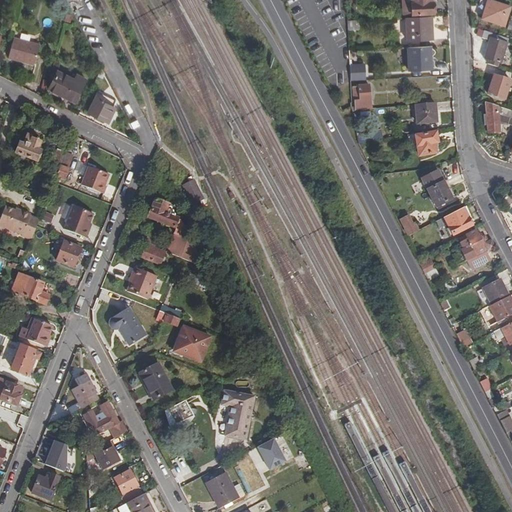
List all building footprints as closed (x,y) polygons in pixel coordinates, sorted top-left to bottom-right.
[(410,0),(411,2),(412,16),(433,14),(435,11),(435,9),(435,7),(433,3),(432,0),(410,0)] [(487,0),(481,19),(504,26),(510,7),(487,0)] [(405,19),(407,43),(430,41),(430,26),(431,26),(431,18),(405,19)] [(492,59),(490,63),(498,66),(499,62),(502,63),(510,38),(485,30),(482,37),(491,40),(485,57),(492,59)] [(12,39),(8,59),(34,66),(39,46),(12,39)] [(431,71),(430,47),(407,49),(409,72),(431,71)] [(364,81),(363,69),(348,70),(349,82),(364,81)] [(57,72),(48,90),(71,101),(82,78),(76,75),(74,80),(57,72)] [(493,74),(487,92),(505,99),(511,80),(493,74)] [(82,78),(71,101),(75,103),(86,80),(82,78)] [(350,106),(350,110),(370,108),(368,84),(353,85),(354,106),(350,106)] [(97,93),(88,113),(105,122),(108,115),(111,116),(115,108),(112,107),(116,99),(105,94),(104,97),(97,93)] [(414,105),(416,124),(436,122),(435,103),(414,105)] [(511,111),(487,103),(490,134),(502,133),(501,115),(511,118),(511,111)] [(416,136),(420,155),(437,152),(435,143),(438,143),(437,133),(416,136)] [(19,144),(16,154),(21,156),(30,158),(37,161),(41,152),(37,150),(41,141),(27,136),(23,146),(19,144)] [(56,149),(50,166),(59,170),(64,156),(65,153),(56,149)] [(59,170),(56,176),(65,180),(69,170),(66,169),(71,159),(64,156),(59,170)] [(88,168),(81,186),(103,195),(106,187),(104,187),(109,176),(88,168)] [(421,179),(435,207),(451,199),(437,171),(421,179)] [(191,205),(204,199),(195,178),(182,184),(191,205)] [(167,251),(166,253),(178,257),(181,258),(183,254),(188,256),(191,249),(186,247),(185,248),(184,248),(183,247),(183,246),(185,240),(177,237),(180,229),(177,222),(175,221),(175,220),(172,218),(174,216),(170,208),(166,207),(167,205),(155,201),(147,218),(174,228),(167,251)] [(448,224),(454,236),(473,226),(467,216),(470,214),(467,206),(437,222),(440,228),(448,224)] [(21,236),(31,240),(39,220),(29,217),(30,215),(21,211),(20,213),(15,211),(5,207),(0,218),(0,226),(21,235),(21,236)] [(72,207),(63,230),(85,239),(89,231),(87,230),(89,224),(93,215),(72,207)] [(403,231),(406,238),(422,230),(418,222),(415,224),(410,214),(413,213),(411,209),(399,216),(405,229),(403,231)] [(50,222),(53,215),(45,212),(42,219),(50,222)] [(478,257),(487,252),(496,247),(492,239),(486,242),(484,237),(479,239),(476,232),(466,236),(468,240),(461,244),(464,250),(453,256),(458,267),(468,262),(472,271),(482,265),(478,257)] [(63,243),(55,262),(72,268),(79,250),(63,243)] [(147,243),(141,258),(159,265),(164,252),(166,253),(167,251),(147,243)] [(487,252),(478,257),(482,265),(491,261),(487,252)] [(183,254),(181,258),(190,262),(192,258),(188,256),(183,254)] [(423,271),(429,282),(433,280),(440,276),(432,261),(421,267),(423,271)] [(156,277),(134,268),(130,277),(132,277),(130,283),(126,293),(146,301),(156,277)] [(18,274),(11,292),(46,306),(49,297),(39,293),(43,284),(18,274)] [(484,290),(493,306),(509,297),(501,281),(484,290)] [(511,299),(510,296),(509,297),(493,306),(490,307),(498,323),(499,323),(502,329),(511,323),(511,299)] [(440,304),(444,311),(450,308),(446,301),(440,304)] [(13,308),(11,313),(29,320),(31,315),(13,308)] [(117,328),(128,346),(144,336),(128,310),(111,320),(109,324),(110,326),(111,329),(114,330),(117,328)] [(165,319),(163,323),(175,328),(178,319),(166,315),(165,319)] [(22,329),(18,337),(43,347),(51,326),(34,319),(29,332),(22,329)] [(506,338),(511,345),(511,344),(511,323),(502,329),(494,333),(499,342),(506,338)] [(183,328),(173,353),(199,363),(209,338),(183,328)] [(473,344),(465,330),(456,335),(463,349),(473,344)] [(21,346),(12,368),(19,371),(18,374),(27,377),(32,366),(35,358),(39,360),(41,355),(35,352),(21,346)] [(470,362),(475,371),(480,368),(475,359),(470,362)] [(139,373),(153,400),(171,390),(157,364),(139,373)] [(98,401),(95,396),(96,395),(86,375),(75,381),(79,387),(71,392),(81,410),(98,401)] [(481,383),(486,394),(491,391),(489,386),(492,386),(488,379),(481,383)] [(0,402),(16,408),(20,398),(16,396),(19,388),(0,380),(0,402)] [(486,394),(490,400),(495,398),(493,393),(491,391),(486,394)] [(230,409),(224,437),(244,441),(253,399),(222,393),(219,407),(230,409)] [(183,401),(187,409),(199,403),(195,395),(183,401)] [(490,400),(494,408),(499,405),(495,398),(490,400)] [(494,408),(498,415),(502,413),(506,411),(511,407),(511,405),(510,402),(499,407),(499,405),(494,408)] [(107,430),(112,440),(127,432),(121,421),(117,423),(106,403),(103,405),(99,407),(102,413),(105,419),(95,423),(100,433),(107,430)] [(100,433),(95,423),(105,419),(102,413),(93,418),(90,413),(82,417),(92,437),(81,443),(86,453),(92,450),(109,442),(112,440),(107,430),(100,433)] [(498,415),(511,443),(511,442),(511,422),(510,418),(506,420),(502,413),(498,415)] [(280,427),(284,433),(290,430),(286,424),(280,427)] [(274,477),(288,470),(272,439),(257,448),(269,471),(270,470),(274,477)] [(44,465),(62,472),(65,465),(65,446),(53,441),(44,465)] [(119,462),(109,442),(92,450),(102,470),(119,462)] [(258,474),(265,470),(254,449),(230,462),(246,494),(255,489),(247,473),(256,469),(258,474)] [(95,456),(92,450),(86,453),(85,454),(86,461),(95,456)] [(112,478),(126,503),(143,495),(129,469),(121,474),(116,476),(112,478)] [(37,477),(30,494),(48,501),(58,477),(49,474),(48,477),(46,481),(44,480),(37,477)] [(206,483),(219,509),(237,499),(232,488),(224,474),(206,483)] [(238,484),(232,488),(237,499),(244,495),(238,484)] [(152,511),(157,510),(148,492),(143,495),(126,503),(116,508),(118,511),(152,511)]
